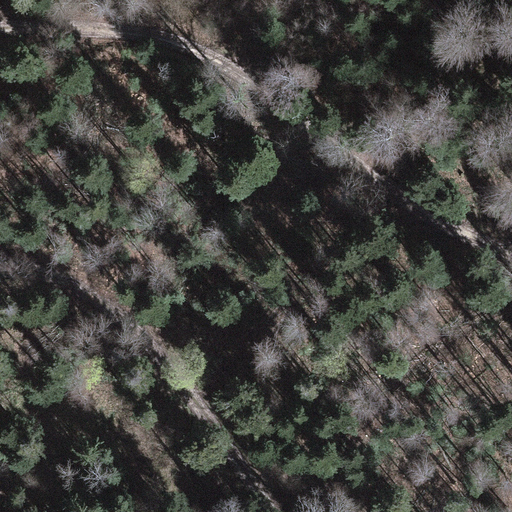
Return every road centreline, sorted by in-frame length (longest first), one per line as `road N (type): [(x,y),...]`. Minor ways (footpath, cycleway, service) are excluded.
road 1 (track): [(511,249),(392,200),(265,106),(172,50),(87,27),(0,35)]
road 2 (track): [(0,259),(93,297),(172,363),(279,511)]
